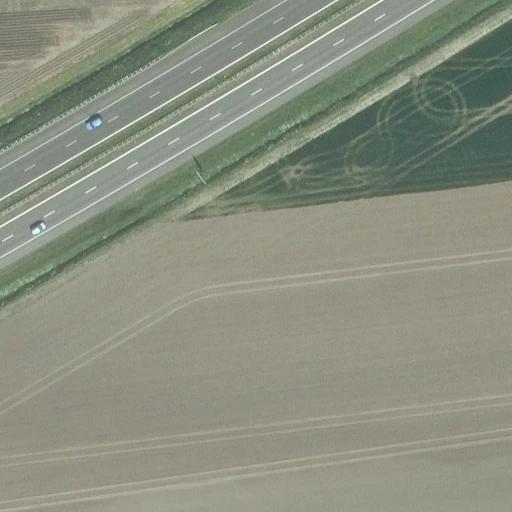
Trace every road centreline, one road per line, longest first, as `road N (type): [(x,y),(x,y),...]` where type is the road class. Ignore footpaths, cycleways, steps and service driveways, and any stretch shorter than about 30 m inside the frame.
road 1 (motorway): [(0,243),(410,0)]
road 2 (motorway): [(309,0),(0,185)]
